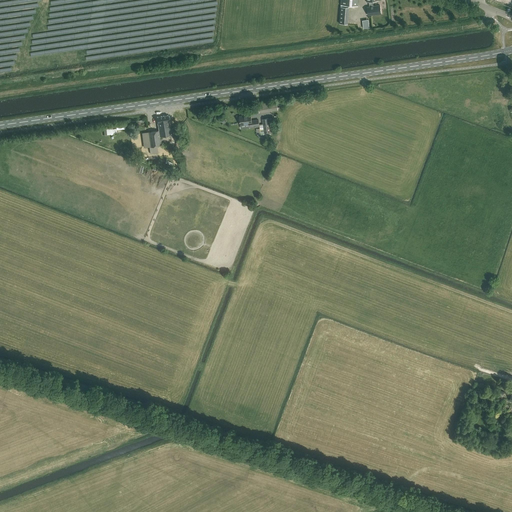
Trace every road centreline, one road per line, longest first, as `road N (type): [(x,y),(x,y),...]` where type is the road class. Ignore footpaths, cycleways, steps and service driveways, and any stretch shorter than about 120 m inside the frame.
road 1 (primary): [(0,125),(511,49)]
road 2 (track): [(0,365),(448,511)]
